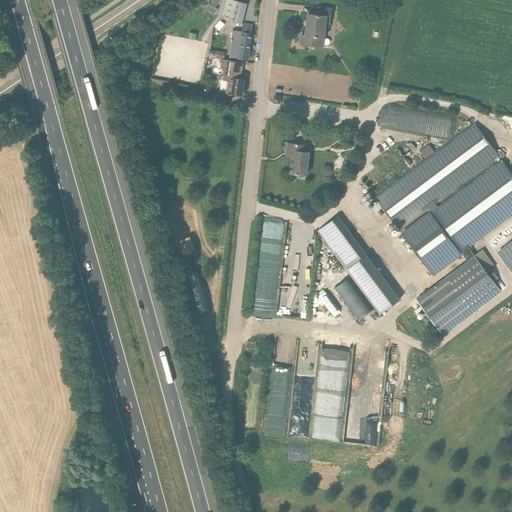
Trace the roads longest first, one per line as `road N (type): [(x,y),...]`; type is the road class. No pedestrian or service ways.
road 1 (motorway): [(202,511),(59,0)]
road 2 (motorway): [(17,0),(157,511)]
road 3 (unclassified): [(226,394),(269,0)]
road 4 (unknown): [(232,336),(277,328),(380,330),(394,322),(409,281),(353,197)]
road 5 (unknown): [(257,114),(367,127),(374,143),(353,197)]
road 6 (unknown): [(367,127),(390,101),(437,103),(475,118),(511,152)]
road 7 (secondary): [(0,93),(138,0)]
road 8 (track): [(226,394),(250,511)]
